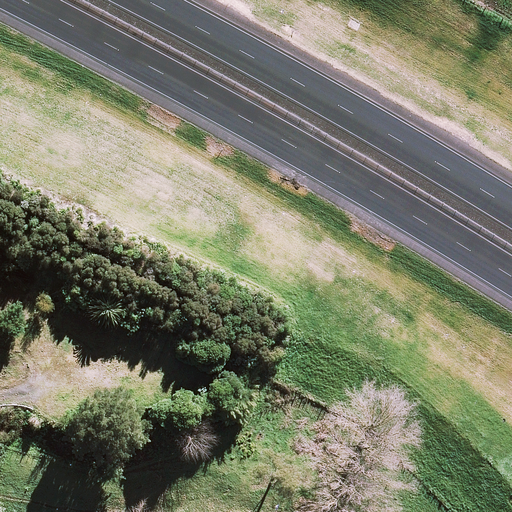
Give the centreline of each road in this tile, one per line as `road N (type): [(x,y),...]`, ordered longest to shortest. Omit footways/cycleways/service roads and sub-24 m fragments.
road 1 (motorway): [(491,511),(380,395),(0,121)]
road 2 (motorway): [(511,270),(385,190),(27,0)]
road 3 (motorway): [(151,0),(511,206)]
